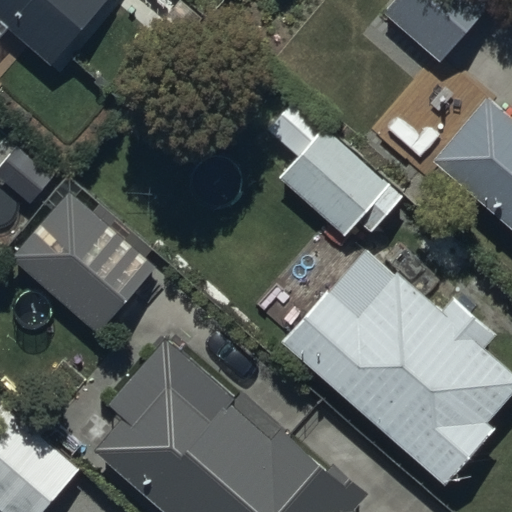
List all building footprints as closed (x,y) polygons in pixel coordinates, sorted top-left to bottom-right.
[(52,67),(55,63),(111,0),(0,0),(0,43),(12,30),(52,67)] [(476,0),(385,0),(375,13),(431,60),(479,2),(476,0)] [(511,116),(494,101),(440,165),(511,227),(511,116)] [(331,129),(283,181),(346,239),(362,222),(375,233),(406,199),(331,129)] [(71,192),(14,259),(103,335),(160,268),(71,192)] [(366,250),(283,344),(450,489),(500,432),(491,424),(511,400),(511,370),(489,350),(502,336),(457,297),(444,311),(402,275),(399,279),(366,250)] [(124,419),(96,451),(165,511),(360,511),(375,496),(336,462),(329,469),(285,431),(275,441),(235,406),(238,402),(167,340),(109,406),(124,419)] [(0,511),(1,511),(45,511),(81,469),(0,400),(0,511)]
